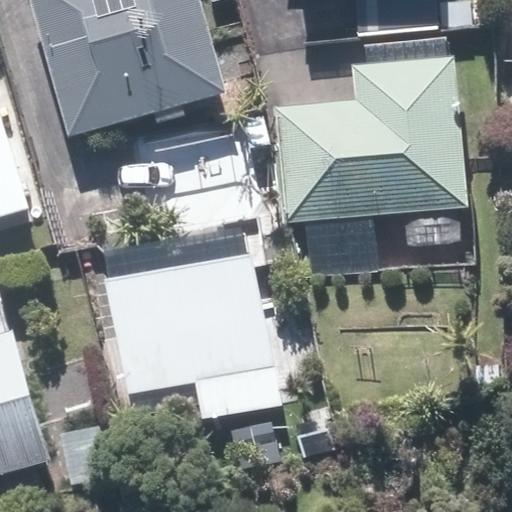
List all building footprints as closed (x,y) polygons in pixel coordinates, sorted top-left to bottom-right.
[(223,0),(48,0),(87,147),(251,104),(223,0)] [(346,0),(350,36),(465,26),(463,4),(433,7),(431,0),(346,0)] [(267,119),(277,230),(397,219),(400,250),(458,245),(455,214),(461,213),(448,65),(344,75),(347,112),(267,119)] [(95,283),(90,285),(114,401),(268,374),(242,250),(95,283)] [(0,344),(0,473),(37,462),(0,344)] [(263,434),(237,440),(242,468),(268,462),(263,434)] [(160,435),(122,439),(126,473),(164,470),(160,435)]
